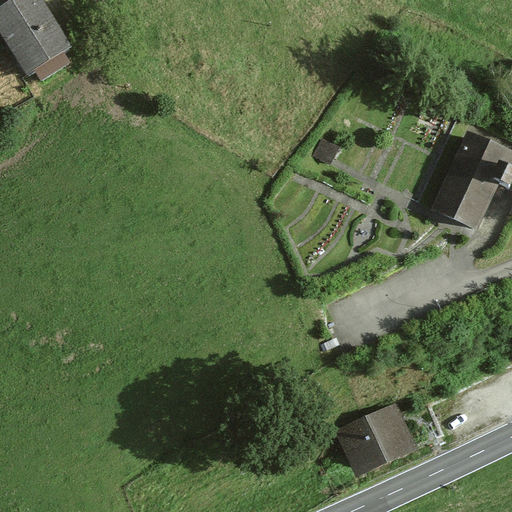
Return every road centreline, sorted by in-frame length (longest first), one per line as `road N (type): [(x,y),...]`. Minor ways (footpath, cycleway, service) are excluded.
road 1 (residential): [(333,344),(511,266)]
road 2 (primary): [(348,511),(511,436)]
